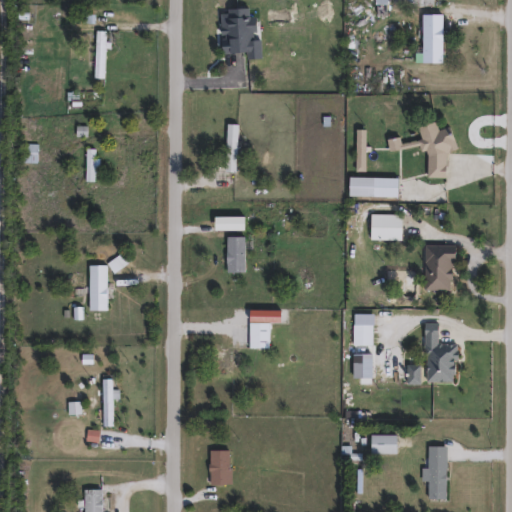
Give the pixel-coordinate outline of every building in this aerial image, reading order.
[(253,8),(253,55),(241,55),(241,8),(253,8)] [(446,17),(446,64),(434,64),(434,17),(446,17)] [(109,33),(109,80),(99,80),(99,33),(109,33)] [(449,180),(428,180),(427,125),(448,125),(449,180)] [(368,172),(359,172),(359,132),(368,132),(368,172)] [(41,164),(24,164),(24,145),(41,145),(41,164)] [(100,150),(100,183),(90,183),(90,150),(100,150)] [(405,243),(373,243),(373,216),(405,216),(405,243)] [(248,219),(248,231),(230,231),(230,219),(248,219)] [(230,274),(230,238),(247,238),(247,274),(230,274)] [(428,292),(428,247),(458,247),(458,292),(428,292)] [(110,312),(92,312),(92,267),(110,267),(110,312)] [(356,347),(356,316),(375,316),(375,347),(356,347)] [(271,350),(252,350),(252,324),(271,324),(271,350)] [(428,384),(428,325),(442,325),(442,346),(460,346),(460,384),(428,384)] [(235,363),(235,381),(217,381),(217,349),(241,349),(241,363),(235,363)] [(410,385),(410,367),(423,367),(423,385),(410,385)] [(115,380),(115,428),(105,428),(105,380),(115,380)] [(401,436),(401,456),(375,456),(375,436),(401,436)] [(431,471),(431,447),(450,447),(450,501),(431,501),(431,483),(425,483),(425,471),(431,471)] [(234,452),(234,487),(213,487),(213,452),(234,452)] [(104,511),(88,511),(88,491),(104,491),(104,511)]
